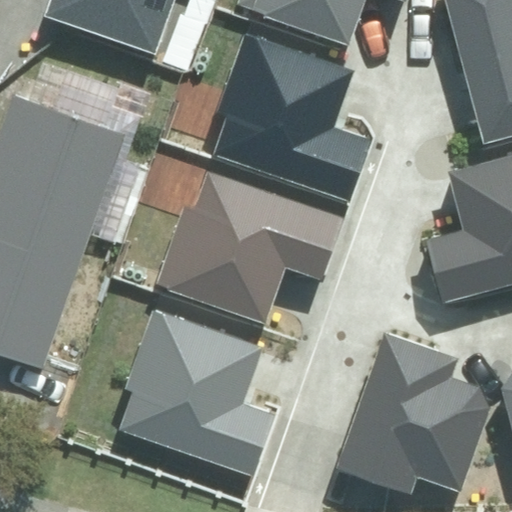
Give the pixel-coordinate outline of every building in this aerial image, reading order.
[(409,55),(423,0),(304,0),(298,26),(409,55)] [(0,338),(62,360),(154,104),(51,67),(0,209),(0,338)] [(311,252),(330,181),(203,148),(152,338),(256,365),(253,375),(322,393),(324,384),(356,264),(311,252)] [(405,389),(463,390),(511,391),(511,289),(485,289),(487,246),(443,245),(442,288),(408,287),(405,389)] [(463,390),(405,389),(366,388),(363,492),(460,495),(463,390)]
